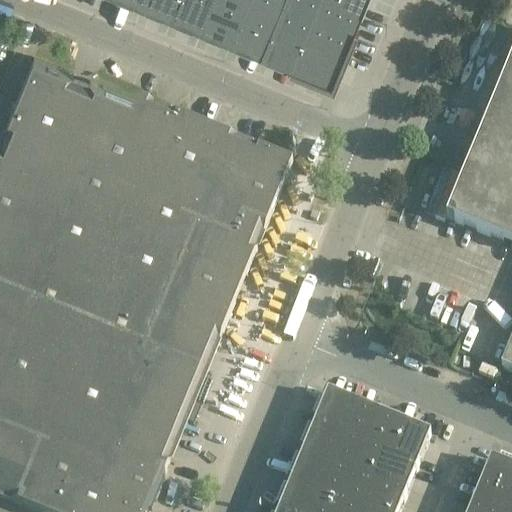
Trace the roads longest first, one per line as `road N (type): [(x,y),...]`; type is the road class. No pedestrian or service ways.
road 1 (unclassified): [(3,0),(370,154)]
road 2 (unclassified): [(293,340),(370,154)]
road 3 (unclassified): [(477,415),(293,340)]
road 4 (unclassified): [(223,511),(293,340)]
road 5 (unclassified): [(370,154),(435,0)]
